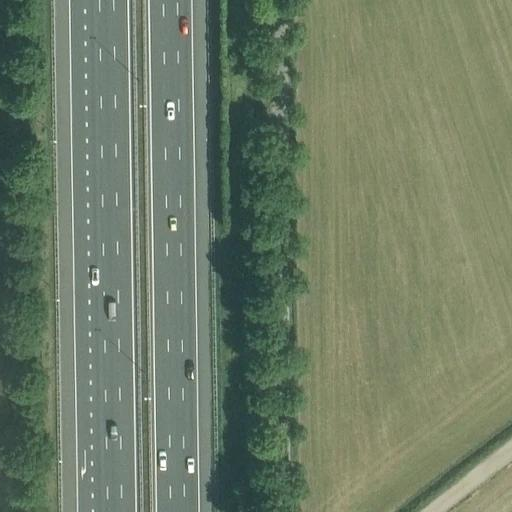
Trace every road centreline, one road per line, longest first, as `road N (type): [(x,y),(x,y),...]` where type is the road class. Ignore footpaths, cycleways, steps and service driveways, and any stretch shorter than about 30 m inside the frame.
road 1 (motorway): [(173,511),(163,0)]
road 2 (motorway): [(105,0),(112,511)]
road 3 (unclassified): [(281,511),(276,0)]
